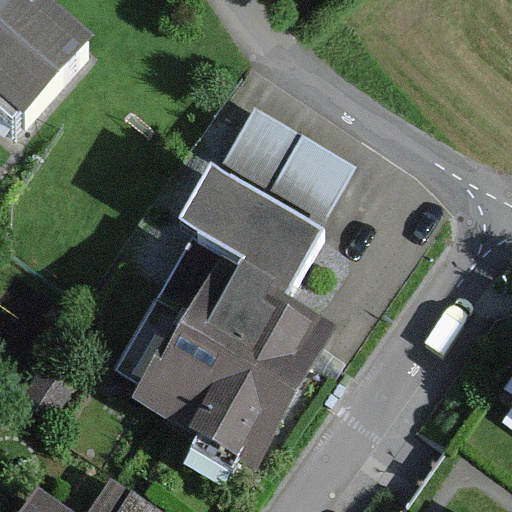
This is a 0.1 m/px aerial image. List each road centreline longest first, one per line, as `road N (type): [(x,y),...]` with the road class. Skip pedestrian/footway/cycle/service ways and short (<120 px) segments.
road 1 (residential): [(506,218),(289,511)]
road 2 (residential): [(506,218),(324,94),(230,0)]
